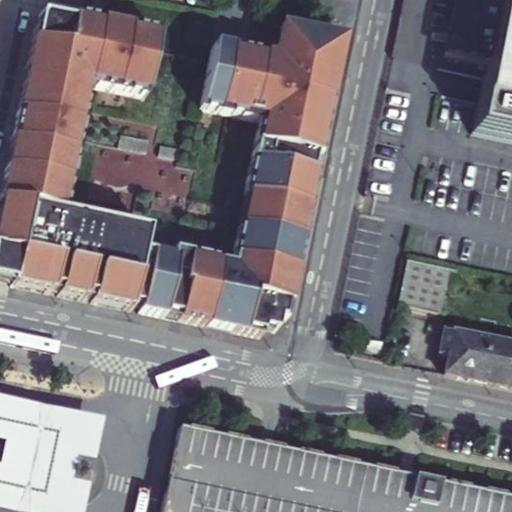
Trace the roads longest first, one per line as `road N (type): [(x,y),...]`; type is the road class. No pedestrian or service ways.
road 1 (residential): [(373,0),(296,382)]
road 2 (tertiary): [(0,323),(296,382)]
road 3 (tertiary): [(511,420),(296,382)]
